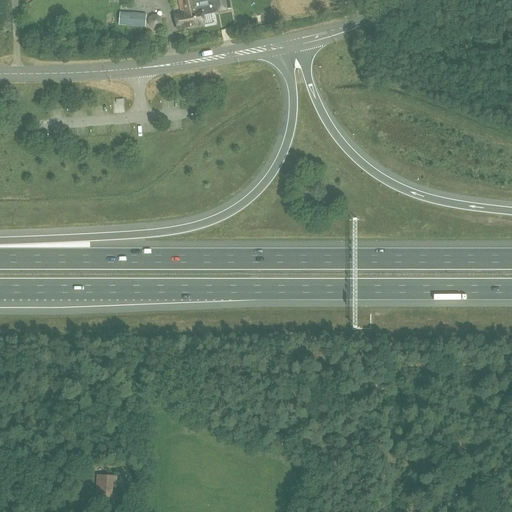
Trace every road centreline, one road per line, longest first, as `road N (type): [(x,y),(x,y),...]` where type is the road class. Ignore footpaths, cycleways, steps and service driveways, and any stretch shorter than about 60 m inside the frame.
road 1 (motorway): [(511,256),(0,258)]
road 2 (motorway): [(0,289),(511,289)]
road 3 (motorway): [(282,45),(292,100),(288,138),(268,179),(239,205),(179,229),(0,248)]
road 4 (motorway): [(511,211),(428,198),(373,173),(326,122),(300,41)]
road 5 (tertiary): [(282,45),(137,68),(0,74)]
road 6 (tertiary): [(300,41),(442,0)]
